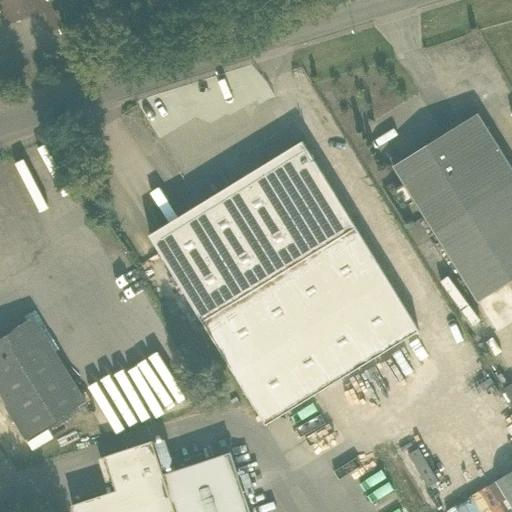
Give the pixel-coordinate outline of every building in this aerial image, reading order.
[(400,176),(421,209),(488,168),(508,155),(487,121),(400,176)] [(150,236),(203,323),(356,229),(303,143),(183,216),(193,233),(162,252),(151,235),(150,236)] [(511,161),(508,155),(488,168),(511,205),(511,161)] [(421,209),(484,309),(511,292),(511,205),(488,168),(421,209)] [(134,201),(146,224),(155,220),(142,197),(134,201)] [(193,233),(183,216),(151,235),(162,252),(193,233)] [(420,332),(356,229),(203,323),(266,426),(420,332)] [(0,340),(0,398),(26,441),(85,404),(33,320),(0,340)] [(72,506),(74,511),(175,511),(164,475),(153,442),(106,457),(117,491),(72,506)] [(249,511),(231,454),(164,475),(175,511),(249,511)] [(42,511),(34,499),(5,508),(6,511),(42,511)]
